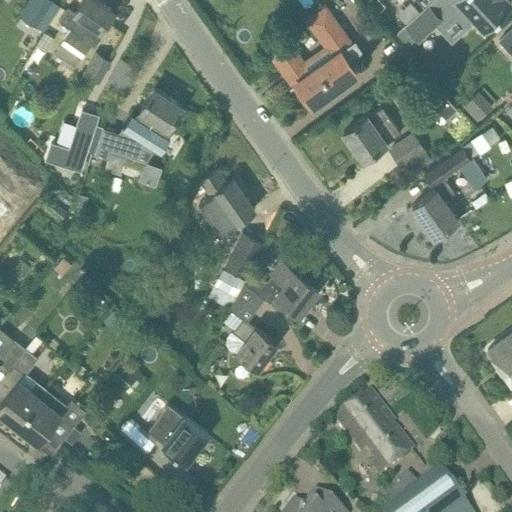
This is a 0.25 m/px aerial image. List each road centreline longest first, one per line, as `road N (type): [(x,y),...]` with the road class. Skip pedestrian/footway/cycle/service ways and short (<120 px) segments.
road 1 (tertiary): [(339,242),(165,0)]
road 2 (tertiary): [(227,511),(321,391)]
